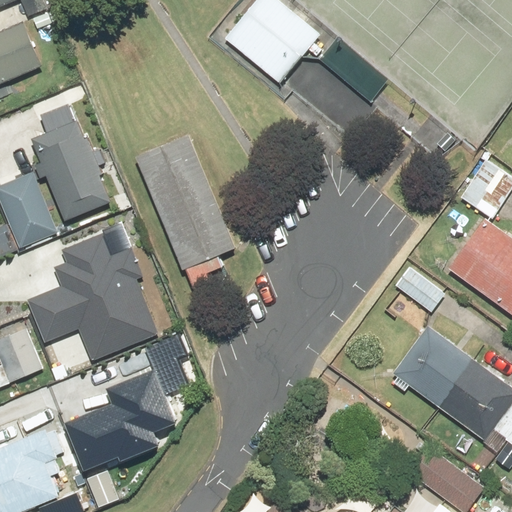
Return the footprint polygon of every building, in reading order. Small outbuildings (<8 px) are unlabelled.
[(0,0),(0,10),(21,0),(0,0)] [(320,28),(287,0),(259,0),(230,35),(279,77),(320,28)] [(0,31),(0,86),(41,68),(21,22),(0,31)] [(113,199),(73,100),(44,112),(52,129),(33,137),(43,160),(37,162),(43,177),(50,174),(68,217),(113,199)] [(241,244),(187,133),(140,155),(194,267),(241,244)] [(511,189),(511,180),(484,161),(460,197),(493,218),(511,189)] [(36,167),(0,182),(25,242),(61,227),(36,167)] [(511,240),(484,219),(447,267),(511,317),(511,240)] [(60,289),(26,303),(43,345),(78,330),(92,363),(157,336),(135,283),(142,280),(129,247),(111,255),(101,232),(60,249),(66,264),(52,269),(60,289)] [(445,295),(409,266),(393,286),(430,315),(445,295)] [(511,389),(427,325),(391,372),(483,442),(490,432),(511,448),(511,389)] [(0,340),(0,388),(42,373),(25,331),(0,340)] [(179,339),(161,347),(180,387),(197,379),(179,339)] [(118,397),(72,415),(91,465),(164,437),(159,425),(180,417),(159,363),(112,381),(118,397)] [(42,431),(0,447),(0,511),(20,511),(56,498),(48,479),(61,474),(54,457),(66,453),(57,431),(44,436),(42,431)] [(429,448),(410,473),(462,511),(465,511),(483,489),(429,448)]
